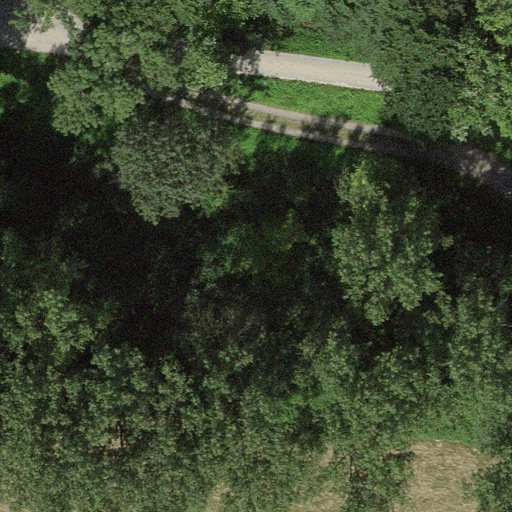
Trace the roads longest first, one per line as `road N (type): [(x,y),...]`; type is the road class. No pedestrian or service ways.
road 1 (track): [(62,42),(196,102),(404,141),(511,183)]
road 2 (track): [(511,96),(62,42)]
